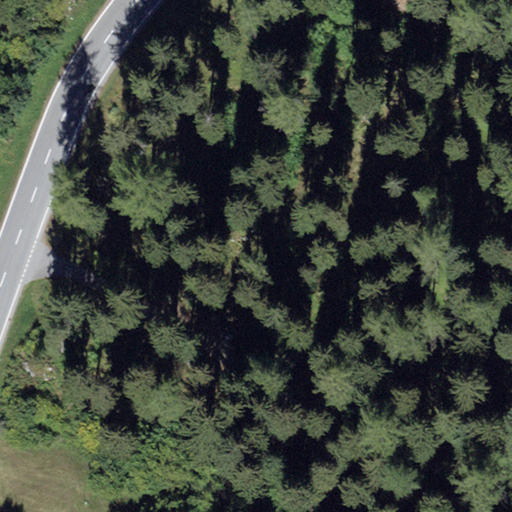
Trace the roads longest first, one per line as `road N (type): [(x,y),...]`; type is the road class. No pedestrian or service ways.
road 1 (track): [(13,251),(67,269),(210,347),(402,511)]
road 2 (primary): [(0,286),(71,99),(137,0)]
